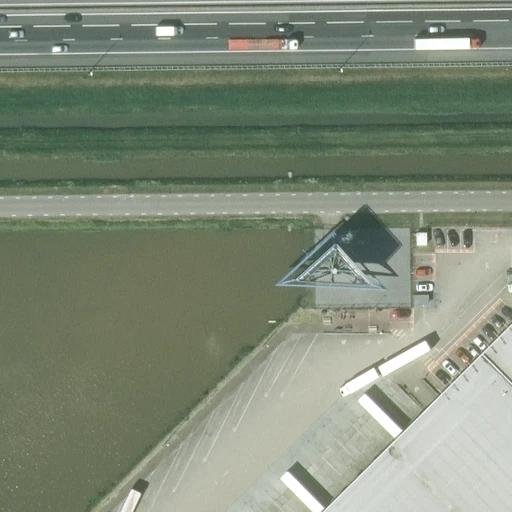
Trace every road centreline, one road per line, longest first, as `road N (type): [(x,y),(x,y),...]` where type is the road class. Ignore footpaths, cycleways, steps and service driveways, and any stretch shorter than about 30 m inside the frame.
road 1 (motorway): [(0,41),(511,34)]
road 2 (unclassified): [(511,201),(0,207)]
